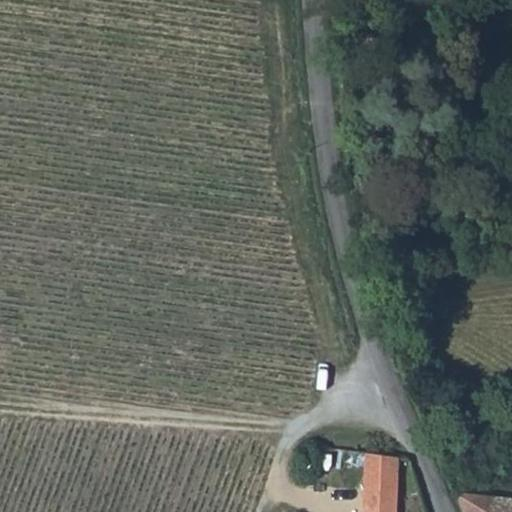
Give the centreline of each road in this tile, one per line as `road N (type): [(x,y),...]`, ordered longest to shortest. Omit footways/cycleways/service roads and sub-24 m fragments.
road 1 (unclassified): [(447,511),(353,269),(321,87),(315,0)]
road 2 (track): [(392,370),(284,425),(0,404)]
